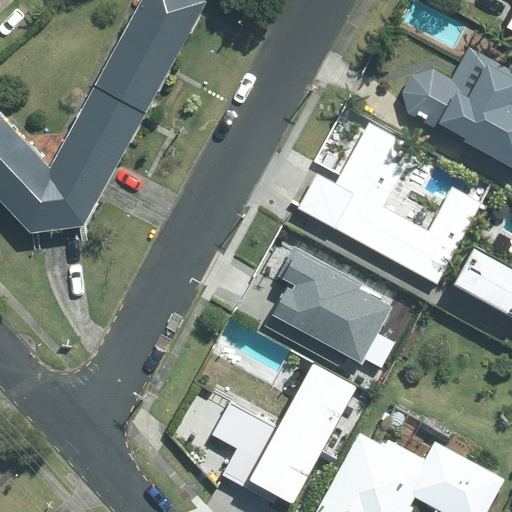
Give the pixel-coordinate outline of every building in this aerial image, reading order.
[(144,0),(53,170),(0,111),(0,185),(39,229),(95,222),(213,0),(144,0)] [(406,87),(410,105),(511,158),(511,66),(472,45),(454,78),(439,66),(415,71),(406,87)] [(396,139),(368,123),(336,183),(317,172),(297,208),(440,284),(484,203),(451,185),(427,229),(384,206),(404,168),(386,158),(396,139)] [(495,204),(492,211),(498,218),(506,216),(509,209),(503,202),(495,204)] [(511,266),(474,246),(453,283),(511,314),(511,266)] [(391,307),(291,252),(278,275),(291,282),(274,312),(361,360),(391,307)] [(275,503),(278,497),(293,505),(359,387),(314,363),(307,375),(305,373),(304,372),(302,370),(301,369),(299,369),(297,370),(295,371),(294,372),(293,374),(293,376),(293,378),(294,379),(296,381),(298,382),(300,381),(303,383),(278,428),(231,402),(213,433),(240,447),(224,475),(236,481),(250,489),(259,494),(275,503)] [(388,443),(363,430),(320,511),(406,511),(416,495),(449,511),(488,511),(507,476),(437,440),(429,456),(392,437),(388,443)]
